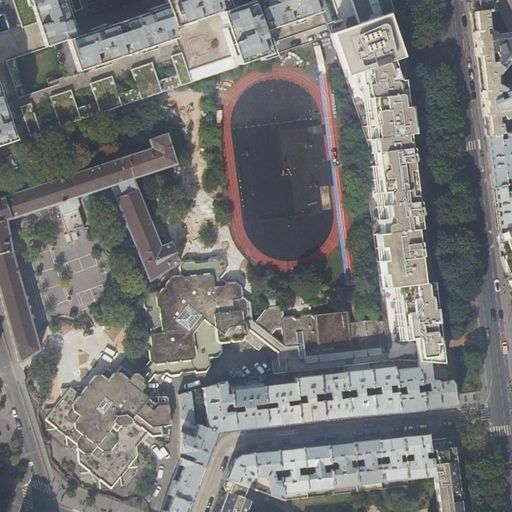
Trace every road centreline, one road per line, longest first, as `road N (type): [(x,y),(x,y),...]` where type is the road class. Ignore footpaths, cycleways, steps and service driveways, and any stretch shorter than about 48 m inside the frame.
road 1 (tertiary): [(448,0),(503,409)]
road 2 (residential): [(503,409),(226,443),(198,511)]
road 3 (residential): [(0,350),(50,511)]
